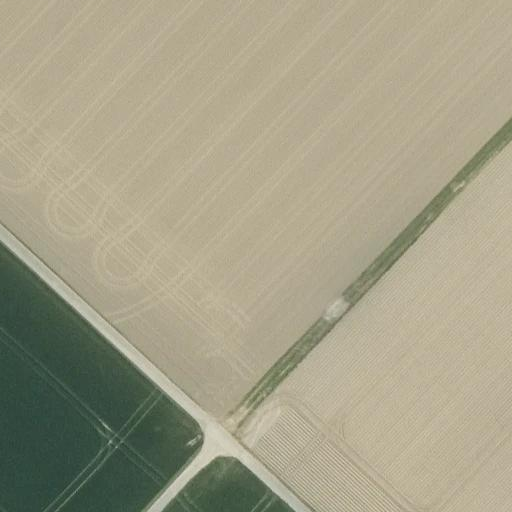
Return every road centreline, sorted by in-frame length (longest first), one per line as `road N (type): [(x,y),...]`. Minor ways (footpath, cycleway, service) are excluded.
road 1 (track): [(511,132),(217,438)]
road 2 (track): [(0,238),(217,438)]
